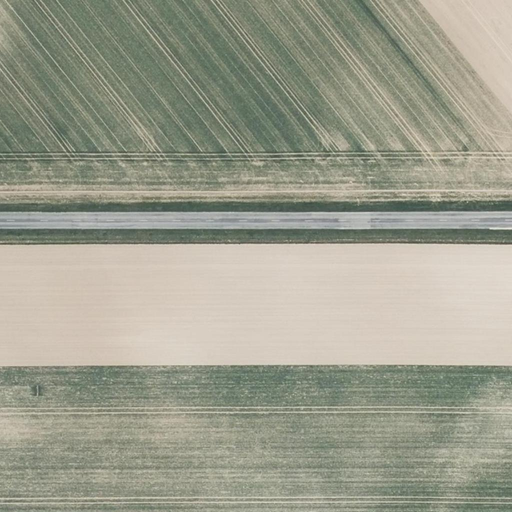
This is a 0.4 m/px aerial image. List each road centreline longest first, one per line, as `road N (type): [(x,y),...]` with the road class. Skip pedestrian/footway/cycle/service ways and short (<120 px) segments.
road 1 (track): [(0,239),(511,239)]
road 2 (tertiary): [(0,220),(511,220)]
